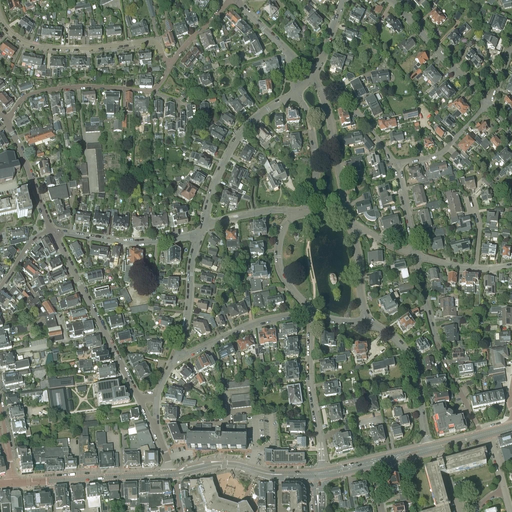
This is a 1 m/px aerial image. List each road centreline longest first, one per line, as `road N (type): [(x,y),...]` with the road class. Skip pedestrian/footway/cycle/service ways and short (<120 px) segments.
road 1 (residential): [(482,435),(441,354),(414,254)]
road 2 (residential): [(171,63),(151,42),(37,47),(0,20)]
road 3 (residential): [(53,234),(138,397)]
road 4 (residential): [(203,228),(237,138),(294,92)]
road 5 (residential): [(308,314),(321,474)]
road 6 (residential): [(153,92),(62,88),(22,99),(4,119)]
road 7 (secondary): [(173,475),(228,464),(321,474)]
road 8 (residential): [(199,235),(125,243),(53,234)]
road 9 (residential): [(428,446),(411,361),(388,333),(367,323)]
road 10 (residential): [(485,105),(390,0)]
road 11 (residential): [(174,353),(255,323),(308,314)]
road 12 (residential): [(294,92),(309,117),(315,161),(313,189),(298,212)]
road 13 (secondary): [(50,481),(173,475)]
road 14 (residential): [(347,212),(320,92)]
road 15 (residential): [(174,353),(199,235)]
